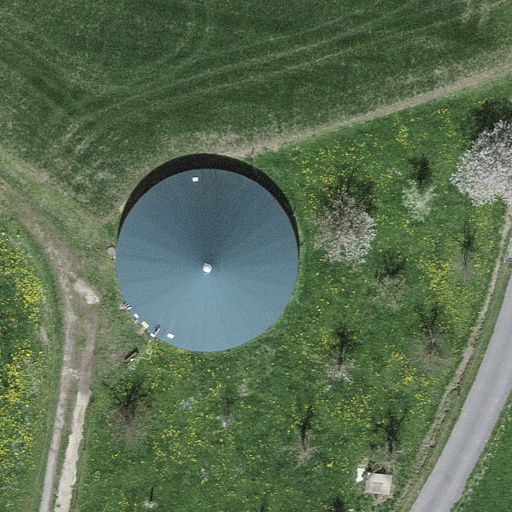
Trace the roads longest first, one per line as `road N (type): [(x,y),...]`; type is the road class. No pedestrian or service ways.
road 1 (track): [(35,226),(74,310),(78,355),(51,511)]
road 2 (track): [(511,335),(429,511)]
